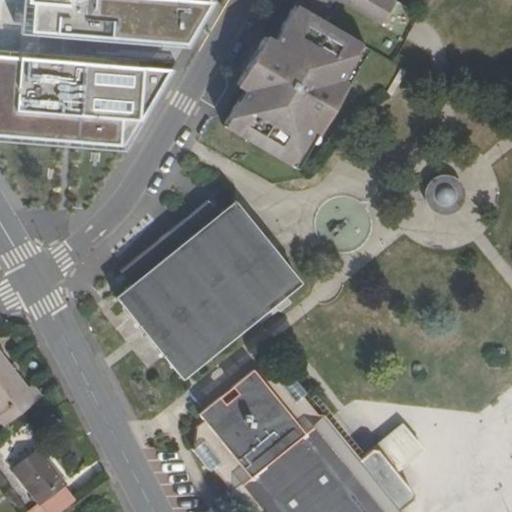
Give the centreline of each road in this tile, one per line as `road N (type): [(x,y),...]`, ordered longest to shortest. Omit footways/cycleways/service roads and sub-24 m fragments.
road 1 (residential): [(247,0),(131,191),(35,278)]
road 2 (residential): [(35,278),(151,511)]
